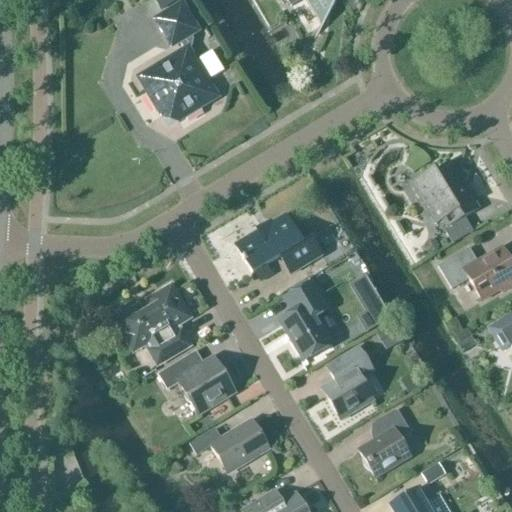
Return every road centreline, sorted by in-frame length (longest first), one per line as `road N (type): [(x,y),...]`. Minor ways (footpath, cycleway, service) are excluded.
road 1 (residential): [(347,511),(171,219)]
road 2 (residential): [(171,219),(390,90)]
road 3 (residential): [(0,244),(116,248),(171,219)]
